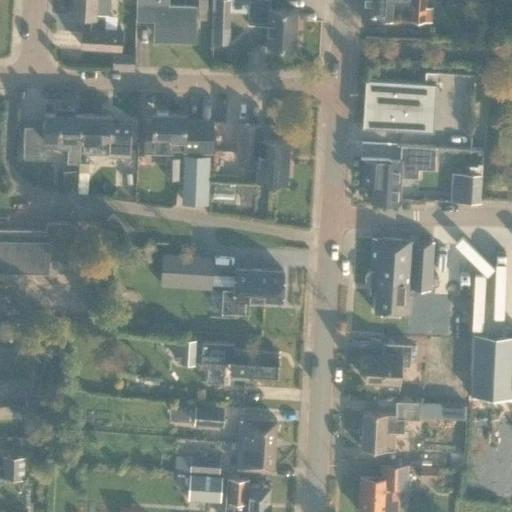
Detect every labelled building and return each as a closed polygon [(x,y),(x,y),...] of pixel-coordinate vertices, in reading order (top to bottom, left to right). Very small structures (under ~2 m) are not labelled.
[(109,12),(109,0),(74,0),(73,13),(92,14),(91,26),(83,26),(82,44),(121,47),(122,28),(104,27),(105,12),(109,12)] [(137,0),(137,16),(156,16),(155,34),(195,35),(196,2),(170,2),(169,0),(137,0)] [(197,0),(198,16),(207,16),(207,0),(197,0)] [(229,25),(230,13),(230,0),(215,0),(214,24),(229,25)] [(296,43),(298,7),(270,5),(270,0),(249,0),(249,20),(269,22),(268,41),(296,43)] [(412,0),(411,17),(425,17),(425,0),(363,0),(362,16),(392,18),(392,0),(412,0)] [(480,20),(462,19),(461,36),(479,37),(480,20)] [(134,66),(135,52),(113,52),(113,66),(134,66)] [(363,123),(434,127),(437,68),(426,68),(426,79),(366,76),(363,123)] [(212,147),(213,119),(199,119),(199,121),(186,121),(186,115),(187,111),(186,111),(176,111),(168,110),(168,109),(157,108),(157,110),(153,110),(153,134),(145,134),(145,147),(173,148),(173,146),(183,146),(212,147)] [(81,135),(82,110),(75,109),(55,109),(45,109),(44,125),(25,125),(24,152),(45,153),(45,144),(69,145),(68,158),(80,159),(81,135)] [(80,159),(79,168),(79,169),(89,169),(90,135),(109,136),(108,151),(118,152),(131,152),(132,120),(113,120),(113,117),(113,111),(82,110),(81,135),(80,159)] [(258,151),(257,177),(288,179),(291,138),(261,136),(262,121),(237,120),(236,150),(258,151)] [(436,144),(402,142),(402,158),(389,157),(389,155),(360,155),(360,179),(373,179),(373,197),(401,198),(402,174),(418,175),(418,166),(435,167),(436,144)] [(207,199),(209,155),(184,155),(183,198),(207,199)] [(450,198),(481,200),(482,171),(462,171),(462,172),(451,171),(450,198)] [(88,189),(88,176),(79,176),(78,189),(88,189)] [(114,211),(106,219),(123,234),(130,226),(114,211)] [(0,236),(49,238),(48,255),(69,256),(70,219),(47,219),(47,228),(0,226),(0,236)] [(431,286),(433,238),(374,234),(372,267),(368,267),(368,283),(377,283),(376,309),(410,310),(411,285),(431,286)] [(0,267),(48,269),(48,255),(49,238),(0,236),(0,267)] [(212,285),(214,253),(163,250),(161,281),(212,285)] [(236,265),(234,299),(264,301),(264,298),(282,299),(284,268),(236,265)] [(104,288),(83,288),(82,316),(104,316),(104,288)] [(431,292),(430,306),(449,307),(450,293),(431,292)] [(511,328),(478,326),(475,386),(511,388),(511,328)] [(194,362),(196,337),(182,336),(181,361),(194,362)] [(231,346),(232,340),(203,339),(202,363),(230,364),(230,373),(246,374),(246,371),(277,373),(278,349),(231,346)] [(400,379),(401,377),(401,361),(411,361),(412,341),(383,340),(382,351),(367,350),(366,377),(400,379)] [(396,411),(363,409),(362,445),(395,447),(396,428),(404,429),(405,424),(419,425),(421,399),(397,398),(396,411)] [(500,417),(511,416),(511,402),(499,403),(500,417)] [(195,403),(194,422),(223,424),(224,405),(195,403)] [(241,414),(240,439),(275,441),(277,416),(241,414)] [(275,441),(240,439),(238,464),(274,466),(275,441)] [(25,457),(25,453),(4,452),(3,471),(24,472),(24,466),(33,467),(33,460),(32,460),(32,457),(25,457)] [(220,455),(191,454),(190,468),(219,470),(220,455)] [(360,508),(393,510),(398,510),(400,483),(408,483),(409,463),(387,462),(386,475),(361,474),(360,508)] [(222,474),(189,472),(188,497),(221,499),(222,474)] [(229,474),(228,498),(226,498),(225,511),(271,511),(272,501),(270,501),(271,483),(249,481),(249,475),(229,474)]
